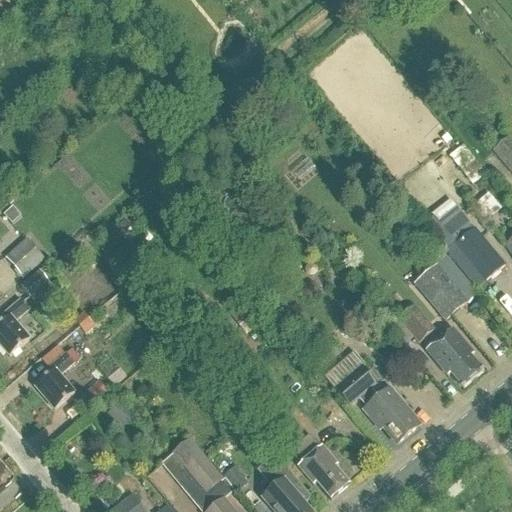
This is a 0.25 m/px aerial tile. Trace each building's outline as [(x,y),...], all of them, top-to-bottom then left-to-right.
[(511,146),(508,141),(492,155),(511,178),(511,177),(511,146)] [(446,158),(470,187),(485,175),(461,146),(446,158)] [(470,209),(482,224),(499,211),(486,196),(470,209)] [(376,219),(369,210),(361,216),(368,225),(376,219)] [(434,220),(424,228),(477,293),(506,270),(475,232),(474,233),(455,210),(438,225),(434,220)] [(2,219),(10,228),(19,220),(12,211),(2,219)] [(4,261),(23,283),(45,263),(27,242),(4,261)] [(414,288),(445,324),(467,306),(436,269),(414,288)] [(55,292),(39,273),(20,289),(36,308),(55,292)] [(7,321),(0,327),(0,346),(10,359),(31,341),(16,324),(30,313),(22,303),(5,318),(7,321)] [(414,310),(405,317),(401,312),(387,323),(406,347),(413,342),(418,348),(434,334),(414,310)] [(82,316),(73,323),(79,330),(87,322),(82,316)] [(87,322),(79,330),(84,336),(86,334),(93,328),(87,322)] [(168,331),(153,336),(158,349),(172,344),(168,331)] [(474,359),(452,333),(426,355),(447,381),(451,378),(463,392),(483,376),(471,361),(474,359)] [(36,388),(56,412),(75,396),(60,378),(75,366),(81,361),(73,352),(50,370),(54,374),(36,388)] [(109,381),(115,388),(127,377),(121,370),(109,381)] [(380,401),(372,393),(377,388),(364,373),(353,383),(343,371),(329,383),(339,395),(352,410),(361,403),(368,411),(366,413),(381,431),(385,428),(400,446),(416,432),(402,414),(404,411),(389,393),(380,401)] [(101,383),(79,401),(87,411),(109,393),(101,383)] [(103,421),(119,434),(124,429),(126,431),(138,416),(120,401),(103,421)] [(315,488),(330,506),(350,489),(335,471),(338,469),(322,450),(321,451),(310,438),(308,440),(296,427),(281,440),(293,453),(303,466),(297,471),(313,490),(315,488)] [(204,499),(224,482),(191,443),(172,459),(204,499)] [(307,511),(303,506),(308,502),(309,503),(310,503),(275,461),(258,475),(274,494),(263,503),(269,511),(307,511)] [(234,469),(223,479),(235,494),(236,495),(248,486),(234,469)] [(230,511),(223,503),(212,511),(230,511)]
